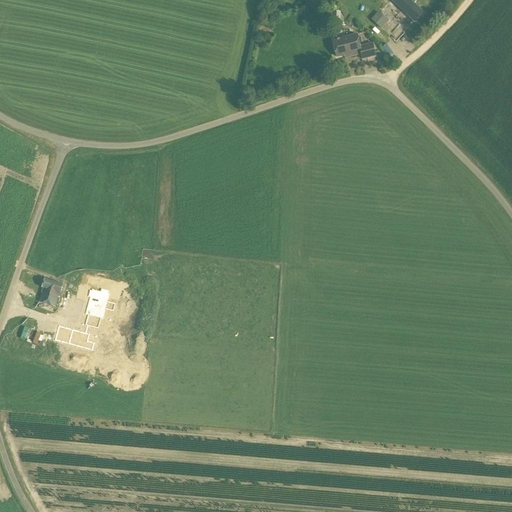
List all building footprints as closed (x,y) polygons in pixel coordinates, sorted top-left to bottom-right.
[(424,13),(414,4),(405,14),(414,23),(424,13)] [(340,27),(340,12),(332,12),(332,13),(328,13),(328,26),(333,26),(333,27),(340,27)] [(378,25),(382,20),(376,14),(371,20),(378,25)] [(360,47),(357,35),(333,41),(337,58),(349,54),(350,57),(361,54),(363,60),(376,56),(372,43),(360,47)] [(61,293),(63,284),(45,279),(42,288),(44,288),(40,302),(56,307),(60,293),(61,293)] [(88,315),(85,325),(98,329),(101,319),(102,319),(105,310),(113,312),(115,304),(107,302),(109,294),(108,294),(109,291),(101,289),(100,292),(92,289),(91,291),(90,291),(88,297),(90,297),(85,314),(88,315)] [(43,346),(45,335),(22,331),(20,342),(43,346)]
